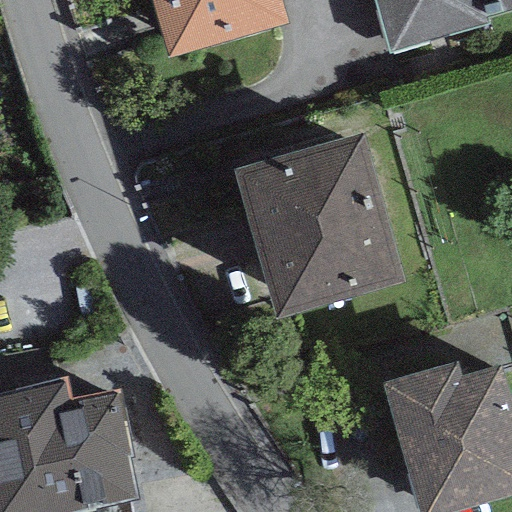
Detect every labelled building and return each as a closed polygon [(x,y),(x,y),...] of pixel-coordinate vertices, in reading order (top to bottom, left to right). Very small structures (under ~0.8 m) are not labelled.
[(282,0),(154,0),(167,48),(286,15),(282,0)] [(511,0),(374,0),(388,50),(511,17),(511,0)] [(361,122),(234,157),(276,307),(403,272),(361,122)] [(457,351),(383,373),(423,510),(511,483),(511,399),(499,356),(462,367),(457,351)] [(67,373),(0,386),(0,511),(15,511),(136,488),(115,383),(71,392),(67,373)]
